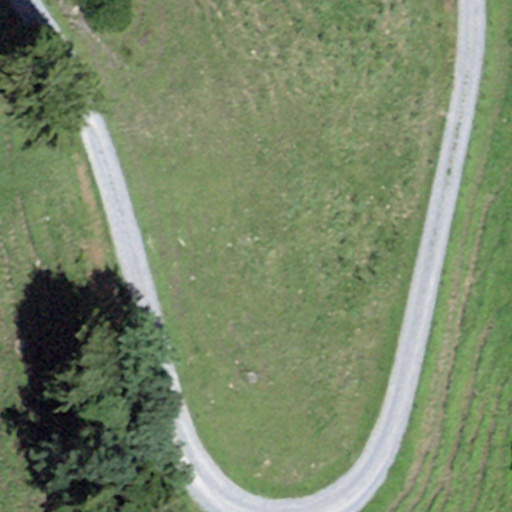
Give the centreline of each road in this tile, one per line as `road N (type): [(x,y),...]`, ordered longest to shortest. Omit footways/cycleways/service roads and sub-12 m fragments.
road 1 (track): [(26,0),(63,45),(221,508),(232,511)]
road 2 (track): [(345,511),(389,446),(448,186),(474,0)]
